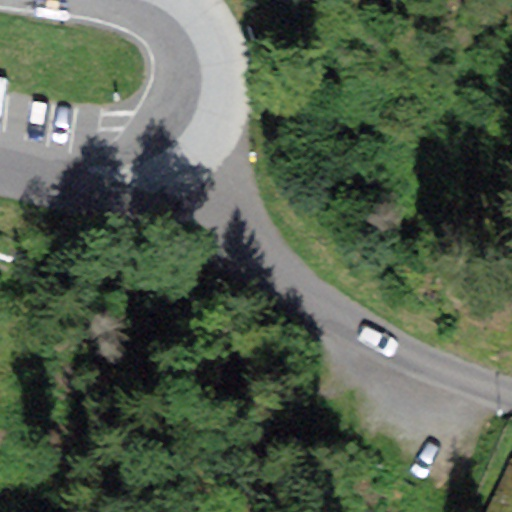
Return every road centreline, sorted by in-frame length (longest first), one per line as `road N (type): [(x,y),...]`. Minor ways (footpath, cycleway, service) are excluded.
road 1 (residential): [(511,397),(365,325),(251,249),(153,206)]
road 2 (residential): [(153,206),(199,128),(217,74),(215,48),(187,0)]
road 3 (residential): [(0,174),(153,206)]
